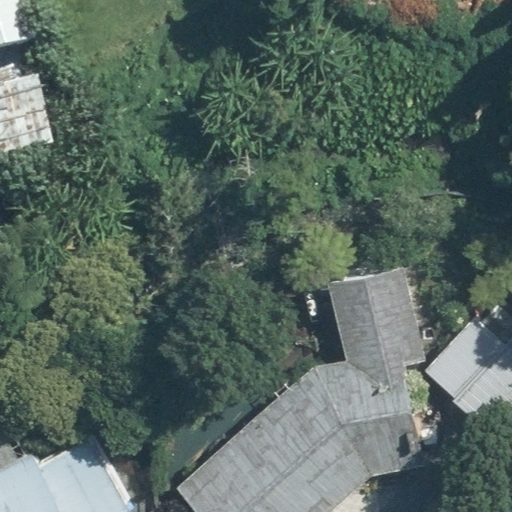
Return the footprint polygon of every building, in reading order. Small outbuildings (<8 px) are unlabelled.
[(0,0),(0,66),(24,60),(8,0),(0,0)] [(0,170),(43,160),(19,67),(0,71),(0,170)] [(305,364),(172,488),(194,511),(327,511),(374,469),(375,472),(420,465),(403,358),(421,355),(407,263),(328,275),(341,359),(305,364)] [(511,293),(495,279),(421,363),(499,432),(511,417),(511,293)] [(43,431),(103,404),(89,372),(29,398),(43,431)] [(0,511),(132,511),(91,430),(37,457),(31,446),(24,449),(1,403),(0,403),(0,511)]
